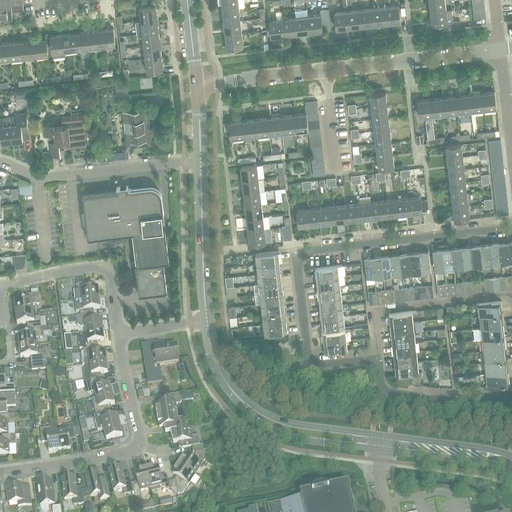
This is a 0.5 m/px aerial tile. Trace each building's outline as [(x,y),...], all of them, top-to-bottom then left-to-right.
[(238,7),(237,0),(221,0),(222,9),(238,7)] [(428,0),(430,12),(445,10),(444,0),(428,0)] [(0,6),(0,18),(13,18),(12,13),(24,11),(23,4),(0,6)] [(139,8),(141,21),(157,19),(156,6),(139,8)] [(398,6),(385,7),(387,23),(400,22),(398,6)] [(240,20),(238,7),(222,9),(224,22),(240,20)] [(374,25),(387,23),(385,7),(373,9),(374,25)] [(362,26),(374,25),(373,9),(360,10),(362,26)] [(321,15),(308,16),(309,32),(322,31),(329,30),(327,10),(320,11),(321,15)] [(349,28),(362,26),(360,10),(347,11),(349,28)] [(459,20),(447,22),(445,10),(430,12),(431,24),(444,23),(445,29),(459,27),(459,20)] [(336,29),(349,28),(347,11),(334,13),(336,29)] [(276,20),(269,20),(271,37),(284,35),(282,19),(281,12),(275,12),(276,20)] [(297,34),(309,32),(308,16),(295,18),(297,34)] [(284,35),(297,34),(295,18),(282,19),(284,35)] [(157,19),(141,21),(136,22),(138,34),(142,34),(158,32),(157,19)] [(241,33),(240,20),(224,22),(225,35),(241,33)] [(113,29),(101,30),(102,47),(115,45),(113,29)] [(90,48),(102,47),(101,30),(88,32),(90,48)] [(77,49),(90,48),(88,32),(76,33),(77,49)] [(142,34),(144,46),(160,44),(158,32),(142,34)] [(65,51),(77,49),(76,33),(63,35),(65,51)] [(243,46),(241,33),(225,35),(227,48),(243,46)] [(63,35),(50,36),(52,52),(53,57),(65,55),(65,51),(63,35)] [(47,38),(34,40),(35,56),(48,55),(47,38)] [(34,40),(21,41),(23,58),(35,56),(34,40)] [(21,41),(9,43),(10,59),(23,58),(21,41)] [(0,43),(0,60),(10,59),(9,43),(0,43)] [(144,46),(145,59),(161,57),(160,44),(144,46)] [(161,57),(145,59),(147,71),(163,70),(161,57)] [(372,107),(387,105),(385,92),(370,94),(372,107)] [(494,92),(481,93),(483,110),(496,108),(494,92)] [(24,93),(6,93),(6,106),(24,106),(24,93)] [(470,111),(483,110),(481,93),(468,95),(470,111)] [(458,113),(470,111),(468,95),(456,96),(458,113)] [(445,114),(458,113),(456,96),(443,98),(445,114)] [(432,115),(445,114),(443,98),(431,99),(432,115)] [(419,117),(432,115),(431,99),(417,101),(419,117)] [(373,119),(388,118),(387,105),(372,107),(373,119)] [(127,148),(152,145),(148,109),(122,112),(127,148)] [(10,116),(9,117),(10,125),(12,142),(23,140),(22,129),(28,128),(26,113),(15,115),(15,116),(14,116),(10,116)] [(83,113),(62,116),(62,122),(67,122),(69,141),(68,141),(69,148),(86,146),(83,113)] [(307,125),(306,119),(306,114),(293,115),(294,131),(308,130),(307,125)] [(282,133),(294,131),(293,115),(280,117),(282,133)] [(3,119),(0,118),(0,135),(1,143),(12,142),(10,125),(9,117),(8,116),(4,117),(3,118),(3,119)] [(269,134),(282,133),(280,117),(267,118),(269,134)] [(256,136),(269,134),(267,118),(255,119),(256,136)] [(373,119),(374,132),(390,130),(388,118),(373,119)] [(255,119),(242,121),(244,137),(256,136),(255,119)] [(231,139),(244,137),(242,121),(229,122),(230,129),(231,139)] [(68,141),(69,141),(67,122),(62,122),(63,126),(55,127),(55,124),(44,125),(45,135),(55,134),(56,142),(51,142),(52,156),(63,155),(61,142),(68,141)] [(376,144),(391,142),(390,130),(374,132),(376,144)] [(376,144),(377,156),(393,154),(391,142),(376,144)] [(447,159),(463,157),(461,144),(446,146),(447,159)] [(279,147),(271,148),(272,155),(272,159),(281,158),(281,154),(280,154),(279,147)] [(124,150),(105,153),(106,159),(125,157),(124,150)] [(394,167),(393,154),(377,156),(379,169),(394,167)] [(447,159),(449,171),(464,169),(463,157),(447,159)] [(241,167),(242,180),(258,178),(257,165),(241,167)] [(450,183),(466,182),(464,169),(449,171),(450,183)] [(260,191),(258,178),(242,180),(244,193),(260,191)] [(450,183),(452,196),(467,194),(466,182),(450,183)] [(151,187),(149,187),(128,189),(128,186),(116,187),(117,190),(107,192),(107,191),(106,191),(106,192),(96,193),(96,192),(95,192),(95,193),(83,194),(84,207),(84,211),(85,211),(86,221),(85,221),(86,226),(88,238),(100,237),(101,237),(111,236),(112,236),(122,234),(122,235),(123,235),(123,234),(133,233),(136,265),(135,265),(136,273),(137,273),(138,283),(137,283),(138,284),(139,294),(139,295),(167,291),(166,281),(166,280),(164,270),(165,270),(164,262),(169,261),(168,250),(168,249),(166,240),(167,240),(167,239),(166,239),(165,229),(166,229),(165,229),(164,229),(162,214),(164,213),(162,196),(161,194),(160,193),(159,191),(158,190),(157,188),(155,187),(153,187),(151,187)] [(261,204),(260,191),(244,193),(245,206),(261,204)] [(453,208),(468,206),(467,194),(452,196),(453,208)] [(421,197),(408,198),(409,214),(422,212),(421,197)] [(397,215),(409,214),(408,198),(395,200),(397,215)] [(395,200),(383,201),(385,216),(397,215),(395,200)] [(373,218),(385,216),(383,201),(371,203),(373,218)] [(360,219),(373,218),(371,203),(359,204),(360,219)] [(246,218),(263,217),(261,204),(245,206),(246,218)] [(348,221),(360,219),(359,204),(346,205),(348,221)] [(336,222),(348,221),(346,205),(334,207),(336,222)] [(470,219),(468,206),(453,208),(454,221),(470,219)] [(324,223),(336,222),(334,207),(322,208),(324,223)] [(311,225),(324,223),(322,208),(310,209),(311,225)] [(299,226),(311,225),(310,209),(297,211),(298,220),(299,226)] [(232,215),(233,226),(243,225),(241,214),(232,215)] [(246,218),(248,231),(264,229),(263,217),(246,218)] [(285,227),(282,227),(283,240),(291,239),(290,226),(285,227)] [(264,229),(248,231),(249,244),(266,242),(272,241),(271,229),(264,229)] [(508,243),(499,244),(501,263),(510,262),(508,243)] [(499,244),(489,245),(492,264),(501,263),(499,244)] [(489,245),(480,246),(482,265),(492,264),(489,245)] [(470,247),(473,266),(482,265),(480,246),(470,247)] [(463,267),(473,266),(470,247),(461,248),(463,267)] [(454,269),(463,267),(461,248),(452,249),(454,269)] [(452,249),(442,250),(445,270),(445,272),(455,271),(454,269),(452,249)] [(445,270),(442,250),(433,251),(435,271),(445,270)] [(256,265),(279,262),(278,253),(279,253),(279,251),(277,251),(277,252),(251,255),(251,256),(255,256),(256,265)] [(429,252),(419,253),(421,272),(431,271),(429,252)] [(419,253),(409,254),(412,273),(412,276),(421,275),(421,272),(419,253)] [(402,274),(412,273),(409,254),(400,255),(402,274)] [(15,268),(28,267),(26,255),(14,256),(15,268)] [(393,276),(402,274),(400,255),(390,256),(393,276)] [(384,277),(393,276),(390,256),(381,257),(384,277)] [(374,278),(384,277),(381,257),(372,258),(374,278)] [(366,279),(374,278),(372,258),(364,259),(366,279)] [(253,273),(253,275),(281,272),(281,270),(280,270),(279,262),(256,265),(257,273),(253,273)] [(316,279),(339,276),(338,268),(342,267),(342,266),(315,268),(314,268),(314,270),(315,270),(316,279)] [(259,285),(281,282),(280,273),(281,273),(281,272),(253,275),(253,276),(258,276),(259,285)] [(316,288),(316,289),(345,286),(344,284),(340,285),(339,276),(316,279),(317,288),(316,288)] [(506,283),(500,283),(501,289),(511,288),(511,276),(506,277),(506,283)] [(506,283),(506,277),(494,278),(495,290),(501,289),(500,283),(506,283)] [(488,285),(481,286),(482,292),(495,290),(494,278),(487,279),(488,285)] [(76,301),(82,300),(99,298),(98,288),(91,288),(90,283),(84,283),(84,279),(76,280),(77,291),(74,291),(76,301)] [(487,279),(474,280),(476,292),(482,292),(481,286),(488,285),(487,279)] [(469,287),(462,288),(463,294),(476,292),(474,280),(468,281),(469,287)] [(468,281),(456,282),(457,294),(463,294),(462,288),(469,287),(468,281)] [(255,293),(255,295),(260,294),(283,292),(283,290),(282,290),(281,282),(259,285),(259,293),(255,293)] [(450,289),(444,290),(444,296),(457,294),(456,282),(449,283),(450,289)] [(449,283),(436,285),(438,296),(444,296),(444,290),(450,289),(449,283)] [(427,292),(420,293),(421,298),(427,298),(434,297),(432,285),(426,286),(427,292)] [(318,299),(341,296),(340,287),(345,287),(345,286),(316,289),(316,290),(317,290),(318,299)] [(426,286),(414,287),(414,293),(415,299),(421,298),(420,293),(427,292),(426,286)] [(408,294),(401,295),(402,301),(409,300),(415,299),(414,293),(414,287),(407,288),(408,294)] [(407,288),(394,290),(395,296),(396,301),(402,301),(401,295),(408,294),(407,288)] [(388,290),(376,292),(377,304),(383,303),(383,297),(389,296),(388,290)] [(389,296),(383,297),(383,303),(390,302),(396,301),(395,296),(394,290),(388,290),(389,296)] [(261,304),(284,302),(283,293),(284,293),(283,292),(260,294),(255,295),(255,296),(260,296),(261,304)] [(376,292),(368,293),(369,305),(373,304),(377,304),(376,292)] [(16,313),(33,311),(32,305),(39,304),(38,294),(24,295),(24,301),(15,302),(16,313)] [(318,307),(319,309),(347,306),(346,304),(342,304),(341,296),(318,299),(319,307),(318,307)] [(100,309),(99,298),(82,300),(83,305),(76,306),(76,310),(79,310),(80,317),(94,315),(93,309),(100,309)] [(257,313),(257,315),(262,314),(286,312),(286,310),(285,310),(284,302),(261,304),(262,313),(257,313)] [(478,304),(479,316),(502,313),(500,302),(478,304)] [(321,319),(344,316),(343,307),(347,307),(347,306),(319,309),(319,310),(320,310),(321,319)] [(228,308),(229,318),(236,317),(235,307),(228,308)] [(34,318),(33,311),(16,313),(17,324),(27,323),(27,329),(41,327),(40,317),(34,318)] [(390,325),(413,322),(412,313),(416,313),(416,311),(389,314),(388,314),(388,316),(389,316),(390,325)] [(263,324),(286,322),(285,313),(286,312),(262,314),(257,315),(258,316),(262,315),(263,324)] [(479,316),(481,327),(503,325),(502,313),(479,316)] [(86,327),(86,332),(103,330),(102,320),(95,321),(94,315),(80,317),(76,317),(77,325),(80,328),(86,327)] [(344,324),(344,316),(321,319),(322,327),(321,327),(321,329),(323,329),(322,328),(349,326),(349,324),(344,324)] [(248,320),(236,322),(236,328),(249,327),(248,320)] [(287,330),(286,322),(263,324),(264,333),(260,333),(260,335),(287,332),(288,332),(288,330),(287,330)] [(413,322),(390,325),(391,333),(390,333),(390,335),(414,332),(413,322)] [(475,340),(482,339),(504,336),(503,325),(481,327),(473,328),(475,340)] [(19,347),(36,345),(36,339),(42,338),(41,327),(27,329),(28,335),(18,336),(19,347)] [(323,343),(346,340),(345,332),(345,331),(350,331),(350,329),(323,332),(321,332),(321,334),(322,334),(323,343)] [(104,341),(103,330),(86,332),(87,337),(81,338),(79,341),(80,349),(83,349),(98,347),(97,341),(104,341)] [(414,332),(390,335),(391,336),(392,345),(415,342),(414,332)] [(482,339),(483,350),(506,348),(504,336),(482,339)] [(347,349),(346,340),(323,343),(324,351),(324,353),(325,353),(352,350),(352,348),(347,349)] [(141,345),(148,384),(163,382),(160,365),(179,362),(176,345),(161,347),(161,342),(141,345)] [(393,353),(393,354),(417,352),(421,351),(421,350),(416,350),(415,342),(392,345),(393,353)] [(36,345),(19,347),(20,358),(30,357),(31,363),(31,370),(45,369),(44,361),(43,351),(37,351),(36,345)] [(84,359),(81,360),(82,365),(84,365),(85,365),(90,364),(106,362),(105,352),(98,353),(98,347),(83,349),(84,359)] [(483,350),(485,362),(507,359),(506,348),(483,350)] [(395,364),(417,362),(417,353),(421,353),(421,351),(417,352),(393,354),(393,356),(394,356),(395,364)] [(450,367),(449,358),(440,359),(441,368),(450,367)] [(485,362),(486,373),(508,371),(507,359),(485,362)] [(108,373),(106,362),(85,365),(86,369),(84,370),(85,375),(85,381),(89,380),(101,379),(101,373),(108,373)] [(418,370),(417,362),(395,364),(396,373),(395,373),(395,375),(397,375),(397,374),(423,371),(423,370),(418,370)] [(63,368),(52,371),(53,378),(65,376),(63,368)] [(510,383),(508,371),(486,373),(487,386),(510,383)] [(0,391),(15,391),(14,378),(5,378),(4,372),(0,372),(0,391)] [(95,392),(96,398),(112,394),(110,384),(103,385),(101,379),(89,380),(85,381),(84,381),(87,394),(95,392)] [(42,381),(40,389),(48,392),(51,383),(42,381)] [(159,397),(160,399),(160,403),(156,404),(156,408),(157,416),(177,413),(176,404),(180,404),(181,402),(194,400),(193,392),(159,397)] [(6,407),(15,406),(15,393),(0,393),(0,413),(7,413),(6,407)] [(96,398),(91,399),(92,405),(93,405),(96,415),(109,411),(108,406),(115,404),(112,394),(96,398)] [(109,411),(96,415),(94,415),(98,431),(104,429),(120,425),(117,415),(110,417),(109,411)] [(159,427),(160,427),(164,427),(165,433),(171,432),(171,431),(186,429),(185,421),(182,420),(178,420),(177,413),(157,416),(158,423),(159,423),(159,427)] [(8,425),(15,424),(14,414),(0,415),(0,421),(0,433),(8,433),(8,425)] [(64,432),(57,433),(60,450),(71,449),(69,439),(75,438),(75,437),(79,436),(78,428),(74,428),(73,425),(63,426),(64,432)] [(122,435),(120,425),(104,429),(106,439),(122,435)] [(48,452),(60,450),(57,433),(51,434),(50,428),(40,429),(41,443),(47,442),(48,452)] [(200,445),(198,437),(196,436),(192,437),(191,428),(186,429),(171,431),(171,432),(172,439),(173,443),(178,442),(179,449),(192,446),(200,445)] [(84,443),(90,442),(87,430),(82,431),(84,443)] [(16,445),(15,435),(1,436),(2,442),(0,441),(0,454),(9,454),(9,445),(16,445)] [(205,446),(206,451),(215,449),(214,443),(206,444),(205,446)] [(206,451),(205,446),(203,445),(200,445),(192,446),(193,453),(195,452),(195,458),(194,460),(185,454),(183,457),(182,457),(178,463),(195,474),(205,460),(203,451),(206,451)] [(168,482),(170,492),(177,496),(178,494),(183,493),(195,474),(178,463),(174,469),(175,470),(172,473),(178,477),(176,480),(168,482)] [(151,488),(160,486),(162,485),(162,487),(170,492),(168,482),(166,475),(160,476),(158,466),(153,467),(153,466),(146,468),(151,488)] [(134,492),(131,483),(129,476),(123,477),(121,467),(108,470),(113,491),(122,489),(124,495),(134,492)] [(140,491),(151,488),(146,468),(139,470),(135,471),(137,482),(131,483),(134,492),(134,496),(139,495),(141,493),(140,491)] [(100,501),(110,498),(106,480),(100,481),(98,472),(85,475),(90,497),(98,495),(100,501)] [(74,505),(84,504),(82,487),(76,488),(74,477),(61,478),(64,500),(73,499),(74,505)] [(40,505),(54,504),(51,481),(37,483),(40,505)] [(295,499),(268,505),(269,511),(353,511),(352,511),(351,510),(352,508),(351,502),(350,502),(349,501),(350,499),(349,493),(348,493),(347,492),(348,490),(347,485),(329,489),(328,490),(327,489),(325,488),(324,488),(323,488),(321,488),(320,488),(318,488),(317,489),(316,490),(314,491),(314,492),(313,493),(311,493),(302,495),(304,504),(296,506),(295,499)] [(18,507),(31,505),(29,486),(22,487),(22,486),(7,487),(9,503),(17,502),(18,507)] [(213,486),(210,491),(214,494),(218,490),(213,486)]
